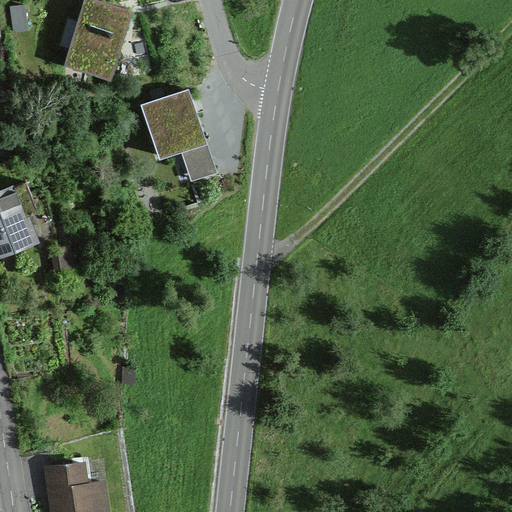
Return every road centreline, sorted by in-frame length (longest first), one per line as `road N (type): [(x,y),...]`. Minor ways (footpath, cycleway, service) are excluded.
road 1 (tertiary): [(276,94),(230,511)]
road 2 (track): [(511,34),(278,251),(258,251)]
road 3 (residential): [(276,94),(244,79),(231,60),(213,0)]
